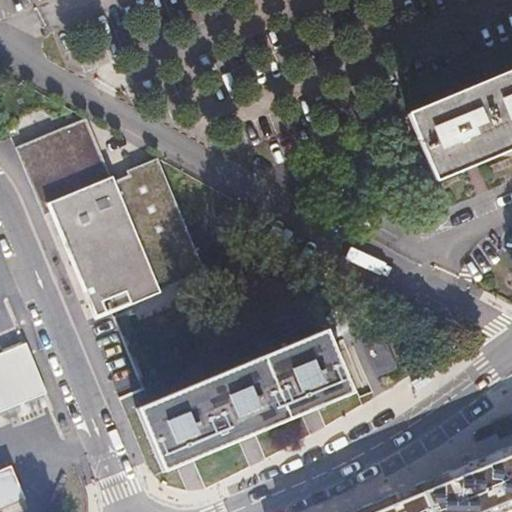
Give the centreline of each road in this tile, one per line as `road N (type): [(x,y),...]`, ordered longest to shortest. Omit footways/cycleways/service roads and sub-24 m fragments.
road 1 (unclassified): [(0,45),(511,332)]
road 2 (residential): [(127,511),(88,418),(88,397),(0,192)]
road 3 (residential): [(233,511),(357,456),(511,357)]
